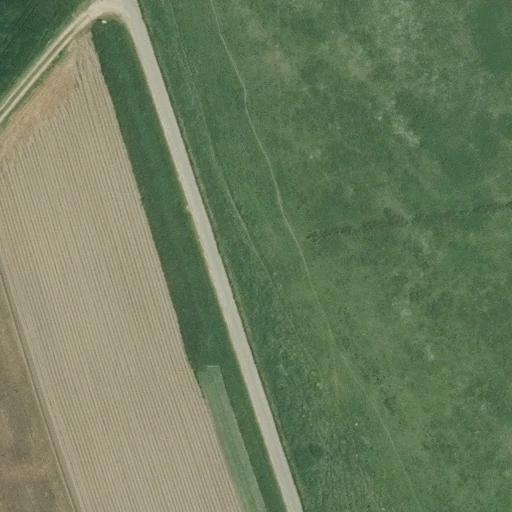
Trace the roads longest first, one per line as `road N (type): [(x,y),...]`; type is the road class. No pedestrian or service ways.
road 1 (unclassified): [(296,511),(130,0)]
road 2 (track): [(104,0),(0,124)]
